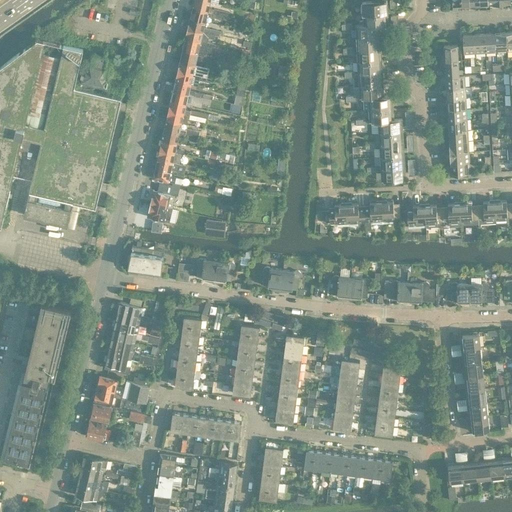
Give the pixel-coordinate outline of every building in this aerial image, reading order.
[(205,0),(194,0),(192,8),(214,12),(224,15),(226,15),(228,16),(229,12),(227,11),(210,7),(211,1),(205,0)] [(386,0),(373,0),(362,1),(363,13),(387,12),(386,0)] [(192,8),(190,17),(206,21),(208,16),(208,15),(213,16),(218,18),(223,19),(224,15),(214,12),(192,8)] [(355,25),(355,26),(388,24),(387,12),(363,13),(363,24),(355,25)] [(190,17),(188,27),(215,34),(216,33),(219,34),(220,30),(217,30),(210,28),(205,27),(206,21),(190,17)] [(388,24),(355,26),(356,38),(380,36),(380,25),(388,24)] [(188,27),(186,37),(207,42),(209,37),(213,38),(214,38),(215,34),(188,27)] [(496,51),(495,32),(495,33),(484,34),(486,52),(487,52),(495,51),(495,52),(496,51)] [(507,51),(506,32),(495,32),(496,51),(498,51),(506,51),(507,51)] [(475,53),(474,34),(462,35),(464,53),(465,53),(473,53),(475,53)] [(484,34),(474,34),(475,53),(476,53),(484,52),(486,52),(484,34)] [(356,38),(356,50),(381,48),(380,36),(356,38)] [(186,37),(183,49),(211,55),(214,43),(207,42),(186,37)] [(96,206),(118,110),(121,97),(74,86),(83,49),(65,45),(62,56),(42,52),(45,40),(36,38),(0,66),(0,224),(1,225),(22,135),(41,140),(24,214),(67,224),(73,200),(96,206)] [(251,48),(252,42),(244,40),(243,45),(248,46),(247,48),(251,48)] [(444,45),(445,61),(458,60),(457,44),(444,45)] [(381,48),(356,50),(357,62),(382,60),(381,48)] [(79,86),(86,88),(87,83),(106,87),(108,79),(106,78),(107,75),(106,75),(108,65),(105,64),(107,55),(105,55),(105,52),(104,52),(104,50),(98,49),(98,51),(97,50),(96,52),(93,52),(91,62),(88,61),(86,68),(83,67),(79,86)] [(183,49),(181,55),(198,58),(210,61),(211,55),(183,49)] [(242,50),(240,60),(249,61),(250,51),(242,50)] [(181,55),(180,60),(196,64),(198,58),(181,55)] [(180,60),(178,70),(207,76),(208,74),(205,73),(205,71),(206,66),(196,64),(180,60)] [(357,62),(358,74),(382,72),(382,60),(357,62)] [(445,61),(446,76),(464,75),(459,75),(458,60),(445,61)] [(289,78),(291,66),(279,64),(277,76),(289,78)] [(178,70),(176,79),(192,83),(193,78),(198,79),(206,80),(213,82),(214,78),(207,76),(178,70)] [(355,76),(354,76),(355,86),(359,85),(383,84),(382,72),(358,74),(355,74),(355,76)] [(464,77),(464,75),(446,76),(446,87),(465,86),(465,85),(464,77)] [(176,79),(173,89),(195,94),(202,96),(206,97),(212,98),(213,95),(196,91),(190,89),(192,83),(176,79)] [(359,85),(359,98),(392,96),(392,95),(384,96),(383,84),(359,85)] [(446,87),(447,98),(466,97),(466,95),(465,95),(465,88),(465,86),(446,87)] [(173,89),(171,98),(187,102),(189,97),(194,98),(197,99),(202,100),(202,96),(195,94),(173,89)] [(392,96),(359,98),(363,98),(364,109),(368,109),(393,108),(392,96)] [(466,99),(466,97),(447,98),(448,109),(466,108),(466,106),(466,99)] [(171,98),(169,108),(190,113),(206,117),(208,117),(209,112),(195,109),(195,111),(191,110),(186,109),(187,102),(171,98)] [(233,103),(231,111),(239,113),(240,105),(233,103)] [(169,108),(167,119),(183,122),(187,123),(188,118),(189,118),(190,113),(169,108)] [(368,109),(369,121),(402,119),(394,119),(393,108),(368,109)] [(448,109),(448,120),(467,119),(467,117),(466,109),(466,108),(448,109)] [(190,113),(189,118),(205,121),(206,117),(190,113)] [(167,119),(164,129),(185,134),(187,134),(196,136),(198,137),(199,131),(189,129),(187,128),(186,129),(181,128),(183,122),(167,119)] [(402,119),(369,121),(369,122),(378,121),(378,133),(403,131),(402,119)] [(467,120),(467,119),(448,120),(449,131),(468,129),(467,128),(467,120)] [(164,129),(162,138),(178,142),(179,136),(185,138),(185,134),(164,129)] [(449,141),(468,140),(468,139),(467,131),(468,131),(468,129),(449,131),(450,141),(449,141)] [(376,145),(379,145),(404,143),(403,131),(378,133),(375,133),(376,145)] [(162,138),(160,148),(181,153),(184,154),(185,150),(184,150),(182,149),(177,148),(178,142),(162,138)] [(468,142),(468,140),(449,141),(450,152),(469,151),(469,150),(468,142)] [(261,145),(249,143),(248,150),(260,152),(261,145)] [(379,145),(380,157),(404,155),(404,143),(379,145)] [(160,148),(157,158),(179,163),(180,157),(181,153),(160,148)] [(234,163),(236,155),(211,150),(209,157),(217,158),(217,156),(230,159),(230,162),(234,163)] [(450,152),(450,163),(469,162),(469,160),(469,153),(469,151),(450,152)] [(380,157),(380,169),(405,167),(404,155),(380,157)] [(157,158),(155,168),(176,173),(177,169),(179,163),(157,158)] [(233,171),(234,166),(234,165),(218,161),(217,168),(233,171)] [(470,163),(469,162),(450,163),(450,164),(451,164),(451,174),(470,173),(470,171),(469,163),(470,163)] [(406,179),(405,167),(380,169),(381,181),(406,179)] [(153,178),(161,180),(172,182),(174,183),(175,177),(175,176),(178,177),(183,178),(184,175),(179,173),(176,173),(155,168),(153,178)] [(258,177),(259,172),(251,171),(252,169),(244,168),(243,175),(258,177)] [(213,171),(211,177),(232,182),(233,176),(213,171)] [(160,182),(158,190),(165,192),(170,194),(171,194),(173,185),(160,182)] [(158,190),(153,189),(150,202),(172,208),(174,199),(169,198),(170,194),(165,192),(158,190)] [(477,206),(478,219),(478,225),(496,224),(496,222),(495,199),(489,200),(489,201),(483,201),(483,204),(483,206),(482,206),(482,207),(478,207),(478,206),(477,206)] [(500,199),(495,199),(496,222),(506,222),(506,219),(508,219),(508,217),(511,217),(511,204),(511,205),(507,205),(506,203),(507,203),(506,200),(502,200),(500,200),(500,199)] [(365,208),(365,207),(364,207),(365,220),(371,220),(371,221),(372,221),(373,224),(383,223),(381,200),(376,200),(376,202),(374,202),(370,202),(370,205),(370,207),(369,207),(365,208)] [(386,200),(381,200),(383,223),(393,222),(393,220),(394,220),(394,218),(400,218),(399,205),(399,206),(394,206),(394,205),(393,205),(393,203),(393,201),(389,201),(387,201),(386,200)] [(443,208),(442,209),(443,221),(449,221),(449,223),(451,223),(451,225),(461,224),(459,201),(454,202),(454,203),(448,203),(448,206),(448,208),(447,208),(447,209),(443,209),(443,208)] [(465,201),(459,201),(461,224),(471,224),(471,221),(472,221),(472,219),(478,219),(477,206),(477,207),(472,207),(471,207),(471,205),(471,202),(465,202),(465,201)] [(169,221),(172,208),(150,202),(147,216),(169,221)] [(348,225),(346,202),(341,202),(341,204),(339,204),(335,204),(335,207),(335,209),(334,209),(330,210),(330,209),(329,209),(329,211),(322,212),(323,222),(336,222),(336,223),(337,223),(338,226),(348,225)] [(351,202),(346,202),(348,225),(358,225),(358,222),(359,222),(359,220),(365,220),(364,207),(364,208),(359,208),(359,207),(358,208),(358,205),(358,203),(354,203),(351,203),(351,202)] [(408,228),(426,226),(424,203),(419,204),(419,205),(413,206),(413,208),(413,210),(412,210),(412,211),(408,211),(407,211),(408,228)] [(429,203),(424,203),(426,226),(436,226),(436,223),(437,223),(437,222),(443,221),(442,209),(437,209),(436,209),(436,207),(436,204),(430,205),(429,203)] [(173,221),(171,227),(180,230),(182,224),(173,221)] [(213,221),(212,231),(224,232),(225,223),(213,221)] [(140,268),(143,247),(132,245),(131,251),(130,253),(129,253),(127,260),(129,260),(128,267),(129,267),(128,270),(137,271),(137,268),(140,268)] [(150,273),(154,248),(143,247),(140,268),(142,269),(142,271),(150,273)] [(164,250),(154,248),(150,273),(158,274),(159,271),(161,271),(162,264),(164,255),(163,255),(164,250)] [(242,256),(241,264),(249,265),(250,257),(245,256),(242,256)] [(213,281),(216,260),(204,259),(202,257),(200,257),(199,258),(197,260),(197,261),(198,263),(196,275),(207,277),(206,280),(213,281)] [(228,262),(216,260),(213,281),(220,282),(221,279),(231,280),(233,268),(234,267),(234,265),(234,263),(232,262),(230,261),(228,262)] [(280,290),(282,269),(270,268),(269,266),(267,266),(265,267),(264,268),(263,270),(264,272),(262,284),(273,286),(272,289),(280,290)] [(298,289),(299,277),(300,276),(301,274),(300,272),(298,271),(296,270),(295,271),(282,269),(280,290),(287,291),(287,288),(298,289)] [(179,279),(189,280),(189,271),(180,271),(179,279)] [(349,298),(351,277),(339,276),(337,275),(335,275),(333,276),(332,277),(332,279),(333,281),(332,293),(342,294),(342,298),(349,298)] [(363,279),(351,277),(349,298),(356,299),(356,296),(367,297),(368,285),(369,283),(369,281),(369,279),(367,278),(365,278),(363,279)] [(511,278),(506,279),(503,283),(504,300),(511,299),(511,278)] [(409,303),(410,282),(398,281),(396,280),(394,280),(392,281),(391,282),(391,284),(392,286),(392,296),(392,298),(402,299),(402,302),(409,303)] [(384,281),(384,296),(392,296),(392,286),(391,284),(391,282),(392,281),(384,281)] [(433,300),(434,288),(428,288),(429,286),(429,284),(428,282),(426,281),(424,281),(423,282),(410,282),(409,303),(416,303),(417,300),(433,300)] [(470,304),(470,283),(457,283),(455,282),(453,282),(452,283),(451,285),(451,287),(452,288),(446,289),(446,299),(452,299),(452,301),(462,301),(462,304),(470,304)] [(494,300),(494,288),(487,288),(488,287),(488,285),(487,283),(485,282),(483,282),(482,283),(470,283),(470,304),(477,304),(477,300),(494,300)] [(199,305),(185,303),(184,303),(184,299),(179,298),(178,307),(198,310),(199,305)] [(162,320),(166,302),(158,300),(156,307),(155,307),(152,318),(162,320)] [(141,316),(143,307),(120,301),(117,311),(141,316)] [(54,376),(57,364),(58,364),(57,364),(61,350),(62,350),(61,350),(64,336),(65,337),(65,336),(64,336),(67,322),(68,323),(68,322),(67,322),(70,309),(72,309),(71,309),(71,308),(46,302),(32,359),(30,370),(26,369),(26,368),(25,369),(23,368),(13,410),(15,411),(4,457),(29,463),(36,436),(37,437),(37,436),(36,436),(39,423),(40,423),(39,423),(42,410),(43,410),(43,409),(42,409),(45,396),(47,396),(46,396),(49,383),(50,383),(49,382),(50,376),(54,376)] [(206,315),(210,303),(206,302),(202,314),(206,315)] [(273,314),(258,309),(257,313),(272,317),(273,314)] [(139,325),(141,316),(117,311),(116,319),(139,325)] [(202,318),(184,316),(183,325),(201,327),(202,318)] [(271,322),(256,317),(254,322),(269,326),(271,322)] [(137,333),(139,325),(116,319),(114,328),(137,333)] [(163,321),(154,319),(152,327),(161,329),(163,321)] [(258,335),(259,327),(259,326),(242,323),(241,332),(258,335)] [(200,335),(201,327),(183,325),(182,333),(200,335)] [(136,340),(137,333),(114,328),(112,337),(135,342),(136,340)] [(325,342),(326,333),(325,332),(318,330),(317,331),(315,345),(324,346),(324,342),(325,342)] [(462,334),(463,348),(480,346),(479,333),(477,333),(476,331),(469,332),(469,334),(462,334)] [(258,335),(241,332),(239,341),(257,343),(258,335)] [(198,344),(200,335),(182,333),(180,341),(198,344)] [(304,345),(305,336),(287,334),(286,342),(304,345)] [(160,338),(145,335),(144,342),(158,346),(160,338)] [(133,351),(135,342),(112,337),(110,346),(133,351)] [(354,339),(353,343),(370,348),(372,344),(354,339)] [(197,352),(198,344),(180,341),(179,350),(197,352)] [(257,343),(239,341),(238,349),(256,352),(257,343)] [(302,353),(303,345),(304,345),(286,342),(284,351),(302,353)] [(462,354),(461,343),(452,343),(453,354),(462,354)] [(132,358),(133,351),(110,346),(108,354),(128,359),(131,360),(132,358)] [(480,346),(463,348),(464,357),(463,357),(463,362),(482,360),(480,346)] [(323,348),(315,347),(314,355),(322,356),(323,348)] [(368,357),(369,352),(352,347),(350,351),(368,357)] [(256,352),(238,349),(237,358),(255,360),(256,352)] [(196,361),(197,352),(179,350),(178,359),(196,361)] [(301,362),(302,353),(284,351),(283,359),(301,362)] [(128,359),(108,354),(105,367),(127,372),(130,371),(131,366),(127,365),(128,359)] [(155,365),(156,357),(141,354),(139,362),(155,365)] [(253,369),(255,360),(237,358),(236,367),(253,369)] [(342,358),(340,367),(358,369),(360,361),(342,358)] [(196,361),(178,359),(177,367),(195,370),(196,361)] [(300,370),(301,362),(283,359),(282,368),(300,370)] [(483,374),(482,360),(463,362),(464,368),(466,368),(466,375),(483,374)] [(383,364),(382,373),(400,375),(401,366),(383,364)] [(195,370),(177,367),(176,376),(194,378),(195,370)] [(252,378),(253,369),(236,367),(235,375),(252,378)] [(357,378),(358,369),(340,367),(339,376),(357,378)] [(300,370),(282,368),(281,376),(299,379),(300,370)] [(454,371),(456,382),(465,380),(463,370),(454,371)] [(399,384),(400,375),(382,373),(381,381),(399,384)] [(483,374),(466,375),(467,384),(466,384),(466,390),(485,388),(483,374)] [(116,385),(117,379),(100,375),(99,377),(98,377),(98,380),(98,381),(97,387),(115,391),(116,385)] [(252,378),(235,375),(233,384),(251,386),(252,378)] [(192,387),(194,378),(176,376),(174,385),(192,387)] [(299,379),(281,376),(280,385),(298,387),(299,379)] [(357,378),(339,376),(338,384),(356,386),(357,378)] [(146,402),(149,387),(151,380),(134,377),(133,381),(131,381),(128,397),(127,398),(146,402)] [(123,393),(122,397),(127,398),(128,397),(131,381),(126,380),(124,387),(123,393)] [(398,392),(399,384),(381,381),(380,390),(398,392)] [(250,395),(251,386),(233,384),(232,392),(250,395)] [(355,395),(356,386),(338,384),(337,393),(355,395)] [(298,387),(280,385),(278,394),(296,396),(298,387)] [(113,396),(115,391),(97,387),(96,392),(94,393),(94,396),(95,397),(94,399),(112,403),(113,396)] [(486,401),(485,388),(466,390),(467,395),(468,395),(469,403),(486,401)] [(396,401),(398,392),(380,390),(378,398),(396,401)] [(355,395),(337,393),(336,401),(354,404),(355,395)] [(296,396),(278,394),(277,402),(295,405),(296,396)] [(457,398),(458,409),(468,408),(466,397),(457,398)] [(309,398),(308,405),(315,406),(316,399),(309,398)] [(396,401),(378,398),(377,407),(395,409),(396,401)] [(352,412),(354,404),(336,401),(334,410),(352,412)] [(488,415),(486,401),(469,403),(470,412),(469,412),(469,417),(488,415)] [(115,408),(116,407),(94,402),(93,403),(92,404),(91,407),(92,409),(90,417),(108,421),(109,418),(113,419),(116,408),(115,408)] [(295,405),(277,402),(276,410),(294,413),(295,405)] [(395,409),(377,407),(377,408),(376,415),(394,418),(395,409)] [(143,413),(131,410),(129,418),(141,421),(143,413)] [(294,413),(276,410),(275,419),(293,422),(294,413)] [(351,420),(352,412),(334,410),(333,418),(351,420)] [(179,431),(181,413),(172,412),(170,430),(179,431)] [(190,414),(181,413),(179,431),(187,432),(190,414)] [(507,413),(500,414),(501,426),(508,425),(507,413)] [(196,433),(198,416),(190,414),(187,432),(196,433)] [(393,426),(394,418),(376,415),(375,424),(393,426)] [(489,429),(488,415),(469,417),(470,423),(471,423),(472,431),(479,431),(479,432),(487,431),(487,430),(489,429)] [(207,417),(198,416),(196,433),(204,434),(207,417)] [(215,418),(207,417),(204,434),(213,436),(215,418)] [(221,437),(224,419),(215,418),(213,436),(221,437)] [(351,420),(333,418),(332,427),(350,430),(351,420)] [(103,438),(107,423),(89,419),(88,427),(86,429),(86,431),(86,433),(86,434),(103,438)] [(230,438),(232,420),(224,419),(221,437),(230,438)] [(239,439),(241,422),(232,420),(230,438),(239,439)] [(393,426),(375,424),(374,433),(391,435),(393,426)] [(139,446),(141,431),(134,430),(131,444),(139,446)] [(265,446),(264,454),(282,457),(283,448),(265,446)] [(484,456),(495,455),(494,447),(484,447),(484,456)] [(312,469),(315,451),(306,449),(303,467),(312,469)] [(467,449),(456,451),(457,460),(468,459),(467,449)] [(323,452),(315,451),(312,469),(321,470),(323,452)] [(176,460),(177,455),(160,452),(159,462),(175,464),(176,460)] [(329,471),(331,453),(323,452),(321,470),(329,471)] [(340,454),(331,453),(329,471),(338,472),(340,454)] [(108,460),(84,454),(82,464),(100,468),(103,469),(103,470),(105,471),(108,460)] [(281,465),(282,457),(264,454),(263,463),(281,465)] [(346,473),(349,455),(340,454),(338,472),(346,473)] [(355,474),(357,456),(349,455),(346,473),(355,474)] [(363,475),(366,457),(357,456),(355,474),(363,475)] [(372,476),(374,458),(366,457),(363,475),(372,476)] [(505,476),(503,457),(497,458),(498,459),(490,460),(491,477),(505,476)] [(380,477),(383,460),(374,458),(372,476),(380,477)] [(235,474),(236,466),(234,462),(219,460),(219,467),(209,466),(209,470),(235,474)] [(392,461),(383,460),(380,477),(389,479),(392,461)] [(478,479),(476,460),(470,461),(470,462),(462,463),(464,480),(478,479)] [(491,477),(490,460),(481,461),(481,460),(476,460),(478,479),(491,477)] [(175,469),(175,464),(159,462),(158,472),(182,475),(183,475),(184,470),(175,469)] [(464,480),(462,463),(454,464),(454,462),(448,463),(450,482),(464,480)] [(135,466),(124,463),(122,473),(133,475),(135,466)] [(280,474),(281,465),(263,463),(261,472),(280,474)] [(98,475),(100,468),(82,464),(80,474),(103,479),(104,476),(98,475)] [(209,470),(203,469),(199,469),(198,478),(202,478),(203,474),(217,476),(216,483),(234,485),(235,474),(209,470)] [(181,480),(181,478),(182,475),(158,472),(156,483),(173,485),(173,479),(181,480)] [(280,474),(261,472),(260,480),(278,483),(280,474)] [(101,490),(103,479),(80,474),(77,484),(95,488),(98,489),(101,490)] [(133,477),(121,474),(119,483),(131,485),(133,477)] [(278,483),(260,480),(259,489),(277,491),(278,483)] [(172,490),(173,485),(156,483),(155,483),(154,492),(178,495),(178,491),(172,490)] [(232,496),(234,485),(216,483),(216,489),(203,487),(203,484),(197,483),(196,491),(206,492),(206,493),(232,496)] [(94,495),(95,488),(77,484),(75,494),(96,499),(96,500),(98,500),(99,496),(94,495)] [(277,491),(259,489),(258,498),(276,500),(277,491)] [(178,495),(154,492),(152,503),(153,503),(170,505),(170,500),(176,500),(177,499),(183,500),(184,496),(178,495)] [(231,508),(232,496),(206,493),(205,496),(214,498),(213,505),(231,508)] [(123,496),(120,509),(127,511),(129,498),(123,496)] [(99,504),(82,500),(81,508),(96,511),(98,511),(100,504),(99,504)] [(169,510),(170,505),(153,503),(151,511),(175,511),(169,510)]
